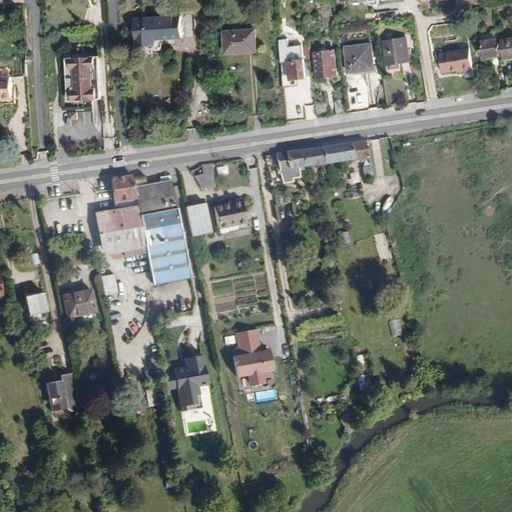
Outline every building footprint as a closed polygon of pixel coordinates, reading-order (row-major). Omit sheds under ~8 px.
[(136,19),(136,46),(155,45),(155,39),(181,38),(180,17),(136,19)] [(385,32),(383,20),(374,21),(376,33),(385,32)] [(256,46),(255,29),(224,32),(225,54),(243,53),(243,47),(256,46)] [(500,38),(480,40),(482,58),(503,55),(503,60),(511,58),(511,38),(500,40),(500,38)] [(411,62),(407,39),(399,40),(391,41),(384,42),(387,65),(389,65),(400,64),(411,62)] [(346,48),(348,73),(375,70),(372,44),(346,48)] [(473,68),(470,48),(440,53),(443,73),(473,68)] [(314,53),(317,78),(338,75),(335,50),(314,53)] [(28,75),(26,59),(3,61),(4,76),(0,76),(0,100),(12,100),(11,76),(28,75)] [(104,102),(101,59),(68,61),(71,104),(104,102)] [(287,62),(289,81),(306,79),(304,60),(287,62)] [(348,114),(346,99),(335,101),(335,115),(348,114)] [(328,116),(326,102),(316,104),(317,117),(328,116)] [(369,158),(365,141),(322,148),(325,163),(352,159),(352,161),(369,158)] [(325,163),(322,148),(276,154),(282,183),(293,181),(293,178),(300,177),(298,167),(325,163)] [(214,186),(212,164),(202,165),(203,174),(194,175),(201,189),(214,186)] [(375,179),(371,166),(362,168),(365,181),(375,179)] [(134,187),(133,179),(132,176),(111,179),(115,201),(136,198),(134,187)] [(190,277),(171,180),(134,187),(136,198),(138,206),(147,252),(153,284),(190,277)] [(281,191),(274,192),(275,204),(283,203),(281,191)] [(292,194),(294,205),(302,203),(300,193),(292,194)] [(138,206),(136,198),(115,201),(116,210),(138,206)] [(242,201),(214,207),(218,229),(246,223),(242,201)] [(147,252),(138,206),(116,210),(96,213),(103,255),(113,253),(123,251),(124,256),(147,252)] [(209,236),(204,208),(185,211),(191,239),(198,238),(209,236)] [(338,232),(339,244),(349,243),(348,231),(338,232)] [(118,294),(114,274),(99,277),(103,296),(118,294)] [(91,290),(62,296),(67,318),(96,312),(91,290)] [(43,294),(26,298),(29,315),(46,312),(43,294)] [(398,319),(389,321),(392,336),(401,334),(398,319)] [(256,329),(236,333),(239,351),(232,353),(236,375),(248,373),(250,384),(266,381),(264,370),(274,368),(270,346),(260,348),(256,329)] [(224,337),(225,345),(235,343),(233,335),(224,337)] [(207,385),(201,356),(188,358),(189,367),(185,368),(173,370),(173,373),(177,389),(181,412),(195,410),(192,396),(199,395),(197,387),(207,385)] [(177,389),(173,373),(161,375),(164,392),(177,389)] [(81,412),(74,375),(61,378),(62,383),(62,385),(56,386),(55,384),(47,386),(49,397),(53,400),(50,401),(52,414),(68,411),(72,414),(81,412)] [(154,404),(150,390),(144,392),(148,405),(154,404)] [(202,408),(199,395),(192,396),(195,410),(202,408)] [(174,478),(165,480),(166,488),(175,487),(174,478)]
